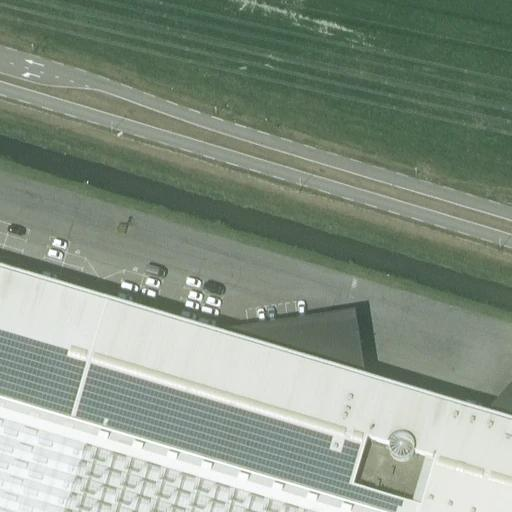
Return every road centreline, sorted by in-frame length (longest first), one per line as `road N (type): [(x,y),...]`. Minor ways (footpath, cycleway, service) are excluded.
road 1 (tertiary): [(511,215),(0,56)]
road 2 (tertiary): [(0,88),(511,242)]
road 3 (unknown): [(0,217),(511,370)]
